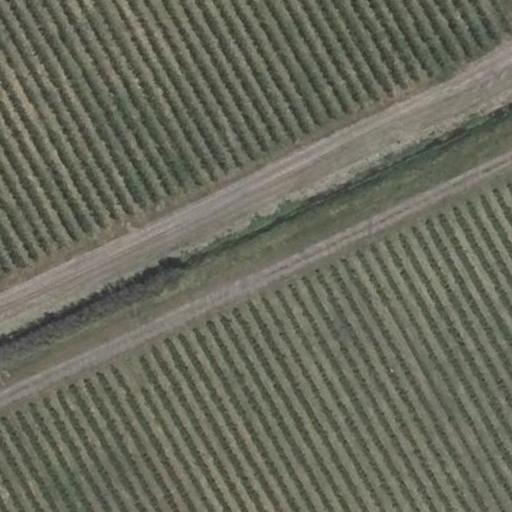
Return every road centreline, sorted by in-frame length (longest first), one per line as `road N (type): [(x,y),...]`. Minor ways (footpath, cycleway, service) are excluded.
road 1 (track): [(0,386),(511,145)]
road 2 (track): [(0,301),(511,61)]
